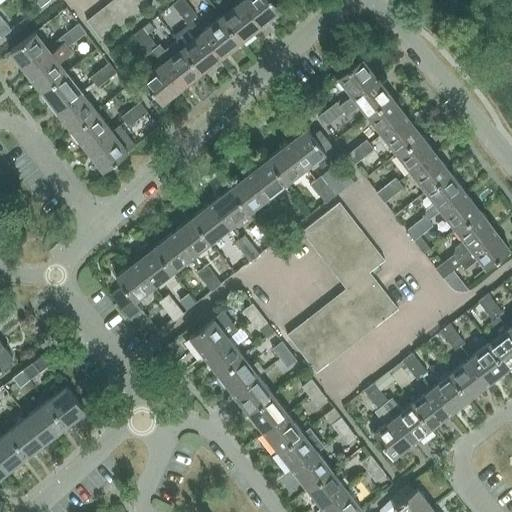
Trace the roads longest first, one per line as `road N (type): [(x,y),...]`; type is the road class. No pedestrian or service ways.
road 1 (residential): [(95,225),(350,0)]
road 2 (residential): [(511,162),(383,11),(362,0)]
road 3 (residential): [(141,422),(143,399),(55,277)]
road 4 (residential): [(279,511),(215,434),(172,426)]
road 5 (residential): [(95,225),(24,132),(0,122)]
road 6 (residential): [(33,511),(141,422)]
road 7 (residential): [(511,412),(472,443),(465,459),(468,481),(492,511)]
